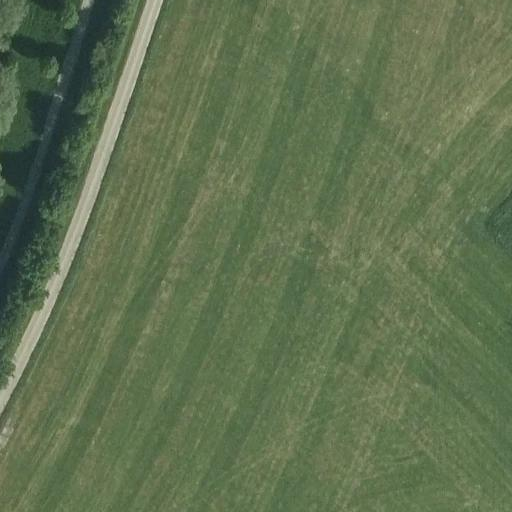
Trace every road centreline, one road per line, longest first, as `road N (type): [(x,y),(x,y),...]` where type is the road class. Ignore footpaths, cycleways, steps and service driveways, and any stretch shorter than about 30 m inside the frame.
road 1 (unclassified): [(0,391),(50,290),(148,0)]
road 2 (track): [(0,261),(89,0)]
